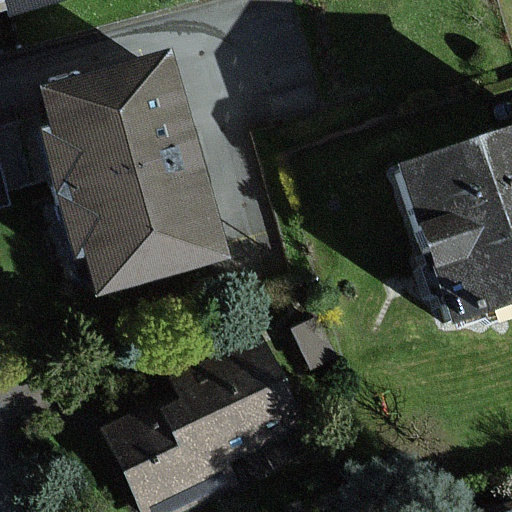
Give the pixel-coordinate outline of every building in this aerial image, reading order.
[(0,0),(0,17),(60,0),(0,0)] [(149,67),(21,100),(74,302),(202,269),(149,67)] [(18,119),(0,124),(0,135),(14,183),(35,177),(18,119)] [(511,133),(381,175),(432,334),(511,307),(511,133)] [(0,197),(12,194),(0,151),(0,197)] [(301,427),(261,341),(144,397),(150,410),(99,434),(135,511),(179,511),(235,486),(224,464),(301,427)]
